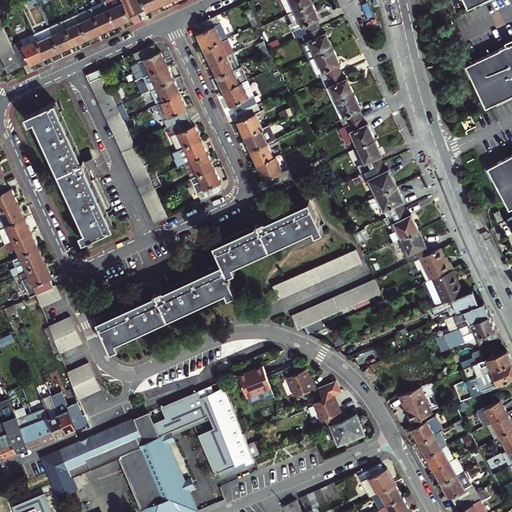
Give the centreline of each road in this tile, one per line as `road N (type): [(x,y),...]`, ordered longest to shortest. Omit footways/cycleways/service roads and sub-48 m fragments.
road 1 (secondary): [(511,324),(446,177),(397,0)]
road 2 (residential): [(138,374),(237,334),(274,334),(347,372),(393,440)]
road 3 (residential): [(169,22),(239,188),(226,203),(150,238)]
road 4 (residential): [(150,238),(71,67)]
road 5 (residential): [(393,440),(222,511)]
road 6 (residential): [(0,114),(72,274)]
road 7 (residential): [(0,464),(99,420),(138,374)]
road 8 (residential): [(72,274),(103,360),(138,374)]
